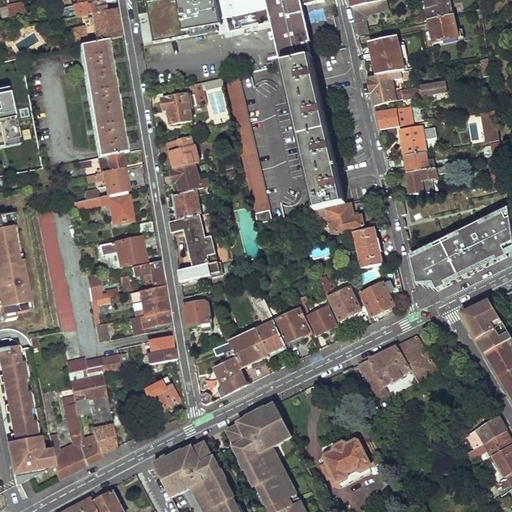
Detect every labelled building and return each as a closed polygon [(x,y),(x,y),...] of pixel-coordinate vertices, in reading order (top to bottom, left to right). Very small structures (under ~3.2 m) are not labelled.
[(221,19),(216,0),(169,0),(148,4),(155,43),(219,31),(218,26),(222,25),(221,19)] [(216,0),(221,19),(226,18),(229,32),(274,22),(284,64),(310,57),(312,57),(301,6),(323,0),(216,0)] [(382,0),(379,1),(351,8),(355,21),(362,19),(363,20),(368,13),(369,14),(389,9),(386,0),(382,0)] [(425,0),(430,18),(453,13),(449,0),(425,0)] [(17,11),(33,8),(32,1),(15,4),(17,11)] [(84,4),(76,5),(78,16),(91,14),(104,11),(102,3),(85,5),(84,4)] [(104,11),(91,14),(95,36),(85,37),(87,44),(106,40),(121,37),(119,23),(116,9),(104,11)] [(453,13),(430,18),(435,43),(458,38),(453,13)] [(36,23),(51,21),(50,15),(35,18),(36,23)] [(362,19),(355,21),(358,35),(368,33),(365,21),(363,20),(362,19)] [(84,30),(72,32),(74,47),(84,45),(87,44),(85,37),(84,30)] [(377,76),(406,71),(398,36),(370,43),(377,76)] [(87,44),(84,45),(104,157),(122,154),(126,153),(106,40),(87,44)] [(284,64),(283,64),(290,93),(310,182),(316,210),(343,204),(337,176),(316,86),(310,57),(284,64)] [(488,58),(480,59),(483,76),(491,75),(488,58)] [(368,78),(374,105),(430,94),(428,85),(397,91),(395,81),(412,77),(411,70),(406,71),(377,76),(368,78)] [(255,214),(269,211),(239,75),(224,78),(226,85),(255,214)] [(224,78),(164,93),(165,99),(163,100),(165,111),(169,111),(172,125),(195,120),(188,94),(226,85),(224,78)] [(0,149),(2,149),(1,144),(19,140),(9,95),(0,96),(0,149)] [(400,127),(399,126),(397,113),(410,110),(409,108),(409,106),(376,112),(378,121),(380,130),(396,128),(400,127)] [(496,110),(483,112),(488,142),(500,140),(496,110)] [(380,130),(382,138),(397,135),(396,128),(380,130)] [(422,128),(400,132),(404,156),(426,152),(422,128)] [(176,170),(200,164),(193,139),(169,144),(176,170)] [(19,140),(1,144),(2,149),(20,146),(19,140)] [(407,172),(436,167),(434,158),(428,160),(426,152),(404,156),(407,172)] [(104,157),(102,157),(106,173),(124,169),(122,154),(104,157)] [(502,156),(491,158),(495,184),(506,182),(506,180),(503,159),(502,156)] [(91,160),(80,162),(81,169),(92,167),(91,160)] [(182,194),(210,187),(208,179),(201,181),(197,167),(172,172),(175,184),(179,183),(182,194)] [(436,167),(407,172),(411,195),(434,191),(432,178),(438,177),(436,167)] [(106,173),(87,177),(88,180),(97,178),(98,181),(105,180),(109,196),(127,192),(129,192),(124,169),(106,173)] [(9,176),(0,177),(0,185),(11,184),(9,176)] [(171,223),(202,214),(199,195),(213,191),(212,186),(210,187),(182,194),(175,196),(178,213),(170,215),(171,223)] [(73,204),(105,197),(104,193),(100,194),(99,191),(86,194),(86,196),(75,198),(75,200),(73,201),(73,204)] [(73,204),(74,209),(92,206),(92,207),(101,205),(101,207),(102,207),(104,214),(109,213),(109,216),(112,216),(114,225),(132,221),(127,192),(109,196),(105,197),(73,204)] [(355,203),(317,211),(320,226),(332,223),(334,233),(363,226),(360,213),(358,214),(355,203)] [(64,334),(76,331),(51,208),(39,211),(64,334)] [(511,223),(510,208),(410,257),(416,286),(438,291),(511,255),(511,223)] [(257,223),(271,220),(269,211),(255,214),(257,223)] [(0,301),(3,315),(15,313),(27,310),(26,304),(29,303),(21,261),(18,261),(11,228),(14,227),(13,222),(12,213),(0,215),(0,301)] [(171,223),(173,235),(184,232),(188,244),(212,238),(206,213),(202,214),(171,223)] [(155,233),(154,222),(139,225),(141,235),(155,233)] [(11,228),(18,261),(22,261),(15,227),(14,227),(11,228)] [(375,228),(353,233),(362,269),(383,264),(375,228)] [(143,237),(100,246),(102,256),(112,254),(115,269),(144,263),(142,250),(145,250),(143,237)] [(333,239),(342,258),(347,255),(339,237),(333,239)] [(188,244),(194,269),(218,263),(212,238),(188,244)] [(264,255),(266,262),(278,259),(275,253),(264,255)] [(180,272),(182,284),(224,275),(221,262),(218,263),(194,269),(180,272)] [(161,263),(134,267),(136,276),(152,273),(154,289),(165,287),(163,275),(161,263)] [(110,297),(119,295),(118,291),(102,293),(99,274),(87,276),(91,300),(92,300),(99,299),(110,297)] [(231,280),(233,284),(253,278),(251,274),(231,280)] [(121,278),(123,287),(130,286),(129,277),(121,278)] [(104,280),(103,288),(113,289),(114,282),(104,280)] [(387,280),(361,293),(372,317),(394,307),(385,286),(389,284),(387,280)] [(292,289),(300,307),(307,303),(299,286),(292,289)] [(154,289),(130,293),(131,298),(140,297),(143,311),(136,312),(137,317),(143,317),(169,312),(167,298),(165,287),(154,289)] [(368,314),(365,308),(361,310),(350,288),(330,298),(341,321),(361,312),(363,316),(368,314)] [(184,299),(189,327),(202,325),(203,332),(213,331),(212,324),(213,323),(211,302),(207,294),(184,299)] [(268,356),(286,348),(261,295),(252,300),(264,326),(255,330),(256,331),(268,356)] [(112,303),(110,297),(99,299),(100,306),(112,303)] [(97,324),(103,323),(100,306),(99,299),(92,300),(97,324)] [(499,338),(508,333),(490,302),(464,314),(464,317),(486,355),(504,345),(499,338)] [(320,350),(327,346),(321,334),(338,327),(329,308),(309,317),(317,336),(314,337),(320,350)] [(312,333),(301,310),(277,322),(287,345),(312,333)] [(169,312),(143,317),(144,327),(171,323),(169,312)] [(99,342),(106,340),(109,340),(107,322),(103,323),(97,324),(99,342)] [(268,356),(256,331),(230,344),(233,350),(242,370),(269,358),(268,356)] [(511,339),(508,333),(499,338),(504,345),(511,340),(511,339)] [(408,366),(429,354),(418,336),(397,346),(408,366)] [(151,342),(154,357),(157,357),(158,364),(169,362),(178,361),(176,350),(174,351),(171,338),(151,342)] [(446,352),(453,347),(454,349),(458,347),(454,340),(443,346),(446,352)] [(511,340),(504,345),(486,355),(492,365),(494,364),(497,369),(495,371),(511,399),(511,340)] [(229,343),(218,347),(220,355),(233,350),(230,344),(229,343)] [(370,359),(359,364),(374,392),(412,372),(408,366),(397,346),(370,359)] [(4,376),(1,376),(2,384),(6,384),(8,399),(12,398),(13,405),(9,405),(6,406),(7,414),(11,413),(14,429),(17,428),(18,434),(15,435),(11,435),(12,443),(9,444),(17,486),(34,477),(34,470),(56,466),(53,451),(42,453),(37,424),(32,425),(29,410),(34,409),(32,394),(26,395),(24,380),(29,379),(26,364),(21,365),(18,347),(0,350),(0,351),(3,369),(6,369),(8,375),(4,376)] [(121,370),(150,365),(150,361),(128,364),(126,353),(119,354),(119,355),(121,370)] [(419,384),(446,368),(442,361),(435,366),(429,354),(408,366),(412,372),(419,384)] [(121,370),(119,355),(102,359),(104,372),(121,370)] [(109,452),(117,448),(104,372),(102,359),(88,361),(87,359),(69,363),(76,397),(79,411),(92,409),(97,432),(102,455),(109,452)] [(227,396),(247,386),(235,360),(214,371),(225,393),(227,396)] [(158,364),(152,365),(154,377),(164,371),(170,370),(169,362),(158,364)] [(214,371),(209,373),(218,391),(220,390),(223,395),(225,393),(214,371)] [(207,405),(211,403),(213,398),(209,395),(206,395),(202,375),(197,376),(202,403),(207,405)] [(164,379),(148,387),(150,389),(143,393),(147,399),(149,398),(158,412),(178,401),(170,387),(169,387),(164,379)] [(84,439),(79,413),(79,411),(76,397),(62,400),(72,445),(61,450),(58,436),(50,437),(53,451),(56,466),(59,482),(73,474),(87,467),(82,440),(84,439)] [(268,413),(277,408),(275,405),(239,424),(240,427),(253,421),(256,427),(271,420),(268,413)] [(272,448),(293,438),(277,408),(268,413),(271,420),(256,427),(253,421),(240,427),(235,430),(234,429),(228,432),(231,437),(236,447),(238,452),(237,453),(241,462),(243,461),(248,470),(246,471),(251,480),(252,479),(257,489),(260,488),(271,510),(274,508),(275,509),(281,506),(281,505),(288,501),(290,500),(294,498),(294,488),(286,473),(285,473),(283,475),(280,470),(283,469),(275,453),(271,455),(269,450),(272,448)] [(500,418),(468,437),(475,449),(508,431),(500,418)] [(475,449),(469,452),(473,458),(481,454),(485,461),(493,456),(511,445),(511,438),(508,431),(475,449)] [(97,432),(84,439),(82,440),(87,467),(95,463),(103,459),(102,455),(97,432)] [(322,460),(324,464),(319,467),(325,478),(331,475),(334,481),(338,483),(341,484),(347,480),(348,475),(355,472),(360,473),(370,468),(371,462),(360,440),(355,438),(348,443),(343,441),(334,445),(332,451),(325,454),(322,460)] [(160,463),(154,467),(171,499),(192,488),(196,486),(199,493),(196,495),(204,510),(206,508),(208,511),(238,511),(233,502),(235,501),(229,491),(231,490),(226,481),(225,482),(220,473),(221,472),(217,463),(216,464),(213,459),(208,449),(205,444),(199,447),(199,449),(194,451),(181,458),(184,463),(175,468),(173,464),(166,468),(164,465),(165,464),(163,463),(160,463)] [(511,445),(493,456),(507,478),(511,475),(511,445)] [(192,448),(171,459),(173,464),(175,468),(184,463),(181,458),(194,451),(192,448)] [(213,453),(208,449),(213,459),(216,457),(213,453)] [(171,459),(168,460),(168,459),(160,463),(163,463),(165,464),(164,465),(166,468),(173,464),(171,459)] [(56,466),(34,470),(34,477),(56,466)] [(341,484),(338,483),(341,488),(372,472),(370,468),(360,473),(355,472),(348,475),(347,480),(341,484)] [(511,475),(507,478),(483,491),(486,496),(491,493),(492,496),(499,492),(498,490),(502,487),(504,491),(511,486),(511,475)] [(294,498),(290,500),(293,506),(298,504),(305,510),(294,488),(294,498)] [(124,511),(115,493),(102,499),(95,503),(93,498),(70,510),(66,511),(124,511)] [(102,499),(100,495),(93,498),(95,503),(102,499)] [(272,511),(282,511),(291,508),(288,501),(281,505),(281,506),(275,509),(274,508),(271,510),(272,511)] [(495,511),(500,511),(507,508),(504,503),(494,509),(495,511)]
